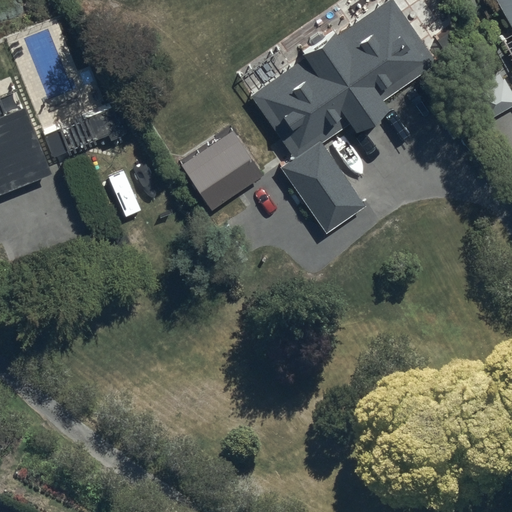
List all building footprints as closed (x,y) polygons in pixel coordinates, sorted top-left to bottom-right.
[(322,231),(362,204),(320,140),(347,122),(352,129),(384,108),(379,101),(425,70),(409,47),(419,41),(391,0),(383,0),(332,34),(329,29),(299,49),(303,56),(247,94),(289,157),(278,164),(322,231)] [(511,0),(495,0),(511,31),(511,0)] [(511,103),(511,94),(496,68),(468,86),(488,118),(511,103)] [(0,192),(49,173),(21,105),(0,112),(0,192)] [(259,174),(230,129),(177,163),(206,208),(259,174)]
